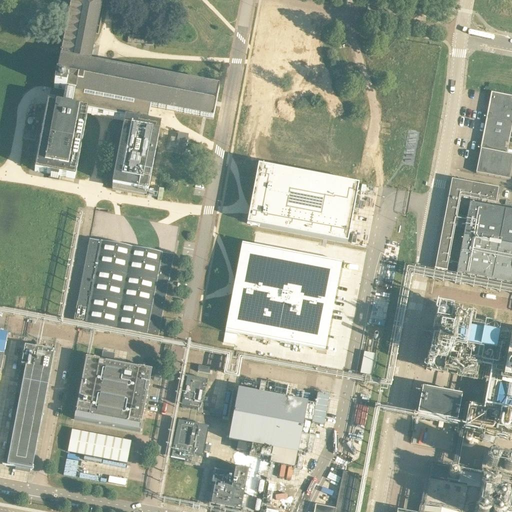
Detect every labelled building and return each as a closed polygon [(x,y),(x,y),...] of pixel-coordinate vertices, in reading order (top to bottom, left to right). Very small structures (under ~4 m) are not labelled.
[(93,46),(100,6),(101,1),(97,0),(70,0),(60,54),(90,60),(91,55),(93,46)] [(54,89),(65,91),(83,95),(89,64),(90,60),(60,54),(54,89)] [(219,88),(102,66),(98,66),(89,64),(83,95),(150,108),(171,111),(213,119),(217,95),(219,88)] [(147,123),(150,108),(83,95),(65,91),(63,103),(62,107),(87,112),(101,115),(110,116),(125,119),(147,123)] [(477,175),(510,181),(511,172),(511,156),(507,155),(511,127),(511,98),(491,94),(481,150),(482,150),(477,175)] [(35,172),(50,175),(49,179),(58,181),(59,176),(74,179),(87,112),(62,107),(48,104),(35,172)] [(112,186),(146,193),(160,126),(147,123),(125,119),(112,186)] [(175,154),(184,156),(188,137),(179,135),(175,154)] [(99,177),(103,178),(110,144),(106,143),(99,177)] [(250,212),(248,226),(348,244),(359,186),(259,167),(250,212)] [(434,270),(447,272),(461,198),(495,204),(497,189),(451,181),(434,270)] [(467,277),(499,283),(511,284),(511,213),(469,205),(457,275),(467,277)] [(173,257),(90,241),(74,322),(157,338),(173,257)] [(236,282),(226,334),(324,352),(341,264),(242,245),(236,282)] [(498,287),(499,283),(467,277),(466,281),(498,287)] [(431,371),(443,373),(445,361),(502,372),(508,342),(506,341),(492,338),(492,339),(476,336),(476,334),(474,334),(477,322),(456,319),(456,318),(439,315),(434,343),(437,343),(431,371)] [(2,465),(32,471),(54,353),(25,347),(2,465)] [(364,354),(361,376),(372,377),(375,356),(364,354)] [(140,423),(142,424),(152,371),(138,369),(99,362),(99,361),(85,359),(76,409),(75,411),(77,411),(76,416),(75,416),(74,420),(140,433),(141,428),(140,428),(140,423)] [(181,408),(201,411),(202,411),(203,407),(202,406),(207,381),(187,378),(181,408)] [(511,389),(499,387),(494,414),(511,416),(511,389)] [(315,405),(238,390),(228,441),(272,449),(269,465),(295,469),(304,421),(312,422),(312,424),(323,426),(329,397),(317,395),(315,405)] [(417,416),(456,423),(461,397),(422,390),(418,412),(417,416)] [(511,416),(494,414),(467,409),(461,444),(462,444),(461,446),(471,448),(478,443),(480,436),(511,442),(511,416)] [(203,458),(207,436),(209,428),(208,428),(178,422),(171,459),(191,462),(192,456),(194,456),(203,458)] [(68,453),(127,464),(131,443),(72,431),(68,453)] [(214,485),(213,494),(206,493),(204,504),(210,505),(216,506),(215,511),(223,511),(225,508),(232,509),(239,511),(240,511),(248,472),(235,470),(234,474),(214,470),(211,484),(214,485)] [(335,511),(351,511),(359,476),(343,473),(335,511)] [(476,511),(480,490),(427,481),(420,511),(476,511)]
